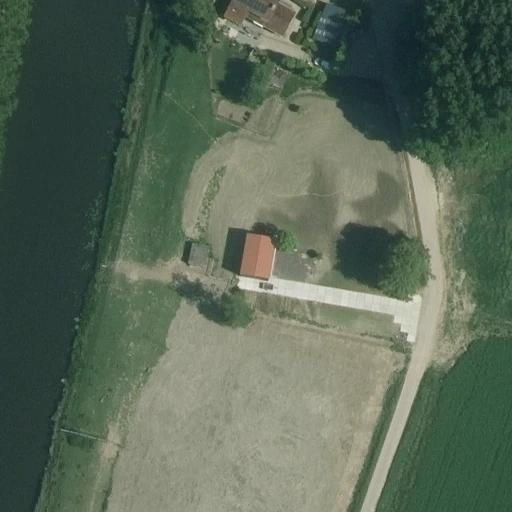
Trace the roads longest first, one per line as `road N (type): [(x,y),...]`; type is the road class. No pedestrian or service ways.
road 1 (unclassified): [(366,511),(416,366),(430,292),(405,113),(368,0)]
road 2 (track): [(507,0),(374,17)]
